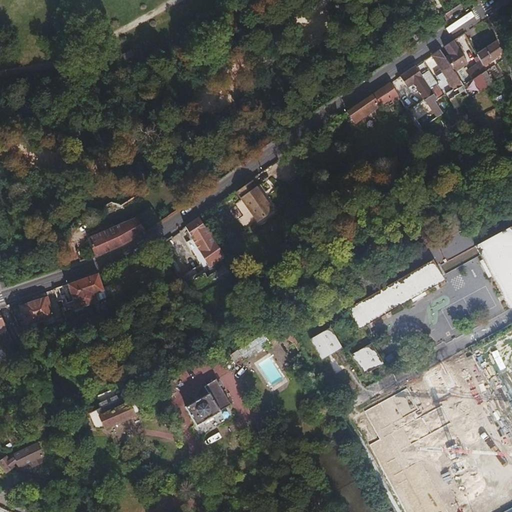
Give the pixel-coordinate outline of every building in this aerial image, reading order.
[(466,63),(456,50),(459,48),(453,39),(443,46),(449,54),(444,57),(454,72),(466,63)] [(499,54),(494,44),(475,55),(480,62),(482,65),(499,54)] [(454,72),(444,57),(438,49),(430,55),(435,64),(441,72),(435,76),(439,82),(445,78),(448,76),(457,89),(463,85),(458,78),(454,72)] [(427,69),(435,64),(430,55),(421,61),(427,69)] [(427,69),(421,61),(415,66),(429,87),(436,83),(427,69)] [(465,87),(481,74),(485,71),(482,65),(480,62),(458,78),(463,85),(465,87)] [(429,87),(415,66),(400,76),(407,87),(408,87),(408,86),(415,81),(417,85),(425,98),(433,93),(429,87)] [(492,83),(486,70),(485,71),(481,74),(486,86),(492,83)] [(457,89),(448,76),(445,78),(451,86),(454,91),(457,89)] [(410,90),(417,85),(415,81),(408,86),(408,87),(410,90)] [(397,94),(391,82),(348,111),(355,122),(392,97),(394,101),(399,98),(397,94)] [(411,104),(404,90),(397,94),(399,98),(405,107),(411,104)] [(504,100),(501,94),(491,99),(494,104),(504,100)] [(252,180),(236,191),(258,222),(274,211),(252,180)] [(112,213),(119,210),(118,208),(122,206),(118,200),(112,199),(104,203),(90,213),(96,222),(105,216),(112,213)] [(117,246),(134,238),(149,228),(142,218),(139,220),(136,216),(125,223),(119,225),(90,237),(96,254),(117,246)] [(223,257),(199,217),(186,226),(193,237),(191,239),(199,252),(201,250),(210,265),(223,257)] [(511,225),(478,244),(511,308),(511,307),(511,225)] [(180,260),(167,239),(160,244),(173,266),(178,263),(180,265),(182,264),(185,269),(192,264),(187,256),(180,260)] [(58,250),(49,253),(53,262),(62,258),(58,250)] [(436,258),(348,305),(358,325),(447,279),(436,258)] [(100,300),(97,292),(105,289),(99,272),(68,283),(77,308),(100,300)] [(108,297),(105,289),(97,292),(100,300),(108,297)] [(47,296),(22,305),(28,323),(53,314),(47,296)] [(108,320),(107,318),(105,313),(98,316),(99,317),(92,319),(94,325),(108,320)] [(89,326),(87,321),(80,323),(79,320),(68,323),(71,332),(89,326)] [(332,325),(310,338),(321,358),(343,346),(332,325)] [(302,344),(294,329),(268,331),(263,334),(269,343),(280,337),(293,340),(297,347),(302,344)] [(244,360),(269,343),(263,334),(238,350),(242,356),(244,360)] [(374,341),(353,352),(364,373),(385,362),(374,341)] [(242,356),(238,350),(233,354),(232,353),(229,354),(233,361),(242,356)] [(209,392),(186,405),(197,424),(220,410),(220,409),(230,403),(215,377),(204,384),(209,392)] [(100,407),(88,412),(94,426),(101,429),(140,411),(132,392),(119,398),(118,394),(100,403),(100,407)] [(19,466),(29,460),(31,464),(41,459),(39,455),(40,454),(34,444),(9,458),(8,457),(0,463),(7,471),(14,465),(13,464),(16,462),(19,466)]
